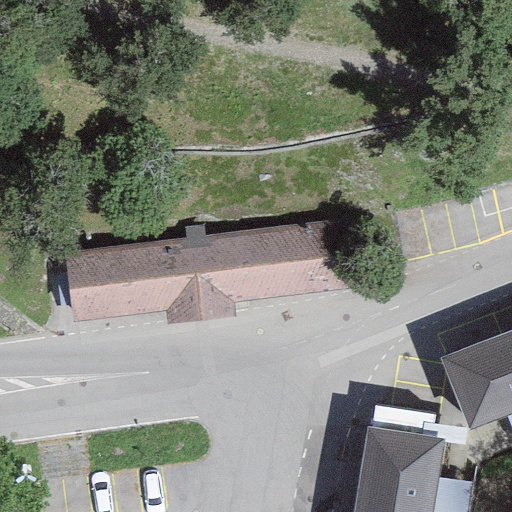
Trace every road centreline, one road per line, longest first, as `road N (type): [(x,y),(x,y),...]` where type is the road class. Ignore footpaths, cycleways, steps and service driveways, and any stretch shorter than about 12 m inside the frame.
road 1 (track): [(90,0),(427,72)]
road 2 (unclassified): [(290,511),(327,376),(353,331),(378,314)]
road 3 (unclassified): [(0,392),(203,367)]
road 4 (unclassified): [(203,367),(250,377),(276,408),(289,454),(290,511)]
road 5 (unclassified): [(203,367),(378,314)]
road 6 (unclassified): [(378,314),(511,262)]
